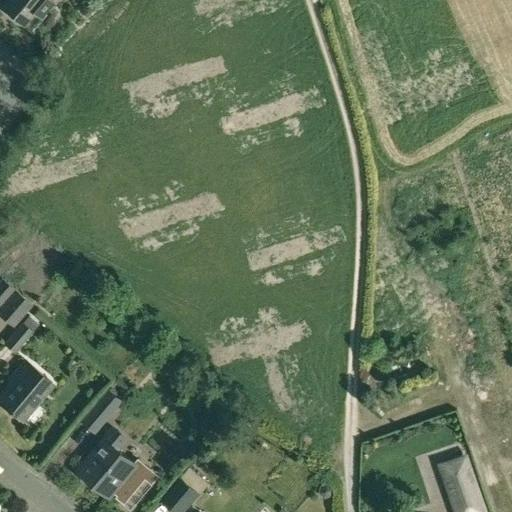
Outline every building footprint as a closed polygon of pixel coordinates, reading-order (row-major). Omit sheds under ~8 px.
[(4,0),(0,5),(19,22),(30,10),(40,18),(53,1),(51,0),(4,0)] [(1,304),(0,304),(0,313),(13,325),(31,303),(13,288),(1,304)] [(22,322),(4,344),(14,352),(32,330),(22,322)] [(0,401),(22,420),(53,383),(24,360),(12,375),(15,377),(0,394),(0,401)] [(83,421),(95,431),(121,401),(109,390),(83,421)] [(113,428),(79,469),(109,495),(112,492),(115,494),(114,496),(123,504),(144,478),(147,474),(135,464),(133,462),(116,448),(124,438),(113,428)] [(466,457),(443,465),(451,487),(474,480),(466,457)] [(162,500),(176,511),(180,511),(198,492),(181,478),(162,500)]
